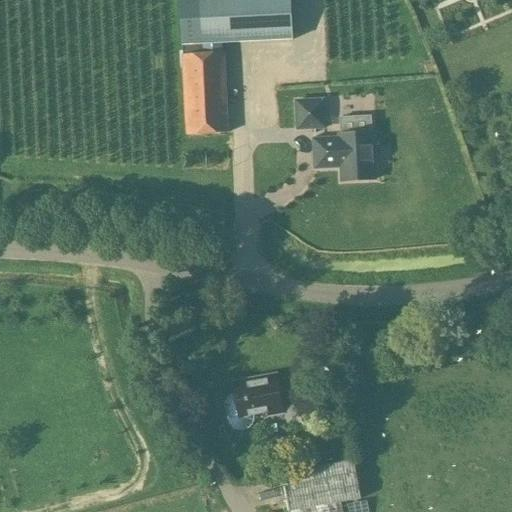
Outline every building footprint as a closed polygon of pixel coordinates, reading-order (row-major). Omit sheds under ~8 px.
[(171,0),(172,43),(286,40),(284,0),(171,0)] [(228,133),(225,65),(224,53),(184,55),(188,135),(228,133)] [(325,100),(297,101),(298,129),(326,128),(325,100)] [(341,139),(315,140),(317,167),(343,166),(344,181),(376,180),(373,133),(341,134),(341,139)] [(254,422),(254,416),(254,415),(301,406),(297,386),(281,389),(279,382),(255,386),(253,379),(234,383),(236,394),(232,396),(228,399),(226,404),(226,408),(228,420),(230,425),(234,429),(238,431),(243,431),(248,429),(252,426),(254,422)] [(343,511),(341,502),(361,499),(353,460),(282,474),(289,511),(343,511)]
